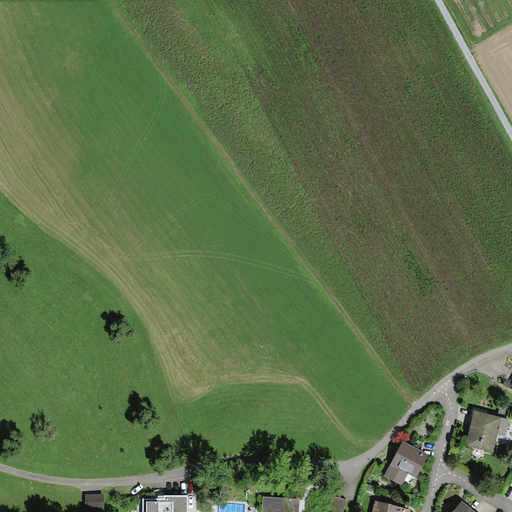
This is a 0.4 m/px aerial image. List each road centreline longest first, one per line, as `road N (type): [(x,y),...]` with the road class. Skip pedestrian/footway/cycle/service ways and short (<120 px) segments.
road 1 (residential): [(187,473),(253,464),(349,466),(442,386)]
road 2 (track): [(0,467),(91,483),(187,473)]
road 3 (track): [(511,135),(438,0)]
